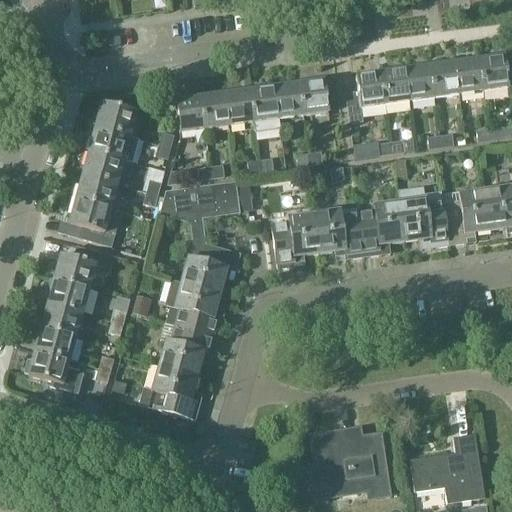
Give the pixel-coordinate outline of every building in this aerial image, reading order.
[(504,58),(479,61),(483,94),(508,91),(504,58)] [(479,61),(454,65),(458,98),(483,94),(479,61)] [(454,65),(429,68),(434,101),(458,98),(454,65)] [(429,68),(405,71),(409,104),(434,101),(429,68)] [(405,71),(380,75),(385,108),(409,104),(405,71)] [(380,75),(355,78),(357,94),(345,95),(349,126),(363,124),(361,111),(385,108),(380,75)] [(324,82),(299,86),(303,119),(328,116),(324,82)] [(299,86),(274,89),(278,122),(303,119),(299,86)] [(274,89),(249,93),(254,126),(278,122),(274,89)] [(249,93),(225,96),(229,129),(254,126),(249,93)] [(225,96),(200,99),(205,132),(229,129),(225,96)] [(200,99),(175,103),(180,136),(205,132),(200,99)] [(95,129),(97,130),(131,139),(138,114),(101,105),(95,129)] [(511,128),(488,132),(490,144),(511,140),(511,128)] [(131,139),(97,130),(95,129),(88,153),(125,163),(131,139)] [(476,133),(477,146),(490,144),(488,132),(476,133)] [(162,135),(159,147),(171,150),(174,138),(162,135)] [(441,151),(453,149),(452,137),(439,138),(441,151)] [(441,151),(439,138),(427,140),(428,152),(441,151)] [(402,143),(390,145),(392,157),(404,156),(402,143)] [(392,157),(390,145),(377,147),(379,159),(392,157)] [(156,159),(167,162),(171,150),(159,147),(156,159)] [(82,177),(84,178),(118,187),(125,163),(88,153),(82,177)] [(308,156),(310,169),(322,167),(321,154),(308,156)] [(310,169),(308,156),(295,158),(297,170),(310,169)] [(259,163),(260,175),(273,174),(271,161),(259,163)] [(393,164),(395,179),(405,178),(403,162),(393,164)] [(260,175),(259,163),(246,165),(248,177),(260,175)] [(211,182),(224,180),(222,168),(210,169),(211,182)] [(211,182),(210,169),(197,171),(199,184),(211,182)] [(170,175),(166,188),(180,186),(178,174),(170,175)] [(118,187),(84,178),(82,177),(75,201),(112,211),(118,187)] [(150,183),(146,194),(158,198),(161,186),(150,183)] [(230,273),(236,274),(241,257),(206,247),(202,221),(240,216),(236,184),(166,194),(159,218),(190,226),(192,242),(189,242),(184,260),(186,261),(179,285),(220,296),(224,281),(228,282),(230,273)] [(251,187),(240,189),(243,214),(254,212),(251,187)] [(511,235),(511,196),(511,197),(511,188),(484,192),(489,233),(505,231),(506,236),(511,235)] [(430,246),(431,251),(448,249),(442,206),(441,195),(423,197),(422,190),(397,194),(398,203),(404,245),(420,243),(420,248),(430,246)] [(489,233),(484,192),(457,195),(458,204),(442,206),(448,249),(466,246),(465,241),(475,240),(474,235),(489,233)] [(143,207),(155,210),(158,198),(146,194),(143,207)] [(62,223),(59,235),(78,241),(111,250),(117,227),(108,224),(112,211),(75,201),(68,225),(62,223)] [(389,247),(404,245),(398,203),(371,207),(373,216),(357,218),(362,260),(381,258),(380,253),(390,252),(389,247)] [(313,217),(318,257),(334,255),(335,260),(344,258),(345,263),(362,260),(357,218),(356,211),(313,217)] [(304,259),(318,257),(313,217),(313,215),(286,219),(287,227),(271,229),(276,272),(295,270),(295,265),(304,264),(304,259)] [(60,257),(58,265),(53,282),(90,292),(96,268),(106,271),(109,258),(76,248),(73,261),(60,257)] [(141,260),(143,251),(133,248),(131,257),(141,260)] [(47,306),(49,306),(83,316),(90,292),(53,282),(47,306)] [(215,311),(220,296),(179,285),(171,282),(164,308),(170,309),(165,326),(176,329),(218,340),(223,323),(218,321),(220,312),(215,311)] [(135,299),(130,316),(146,320),(150,304),(135,299)] [(83,316),(49,306),(47,306),(40,330),(77,340),(83,316)] [(123,326),(126,314),(114,311),(111,323),(123,326)] [(108,335),(120,339),(123,326),(111,323),(108,335)] [(208,356),(213,358),(218,340),(176,329),(172,344),(164,342),(157,368),(197,379),(201,365),(206,366),(208,356)] [(34,354),(36,354),(70,364),(77,340),(40,330),(34,354)] [(70,364),(36,354),(34,354),(27,378),(64,388),(70,364)] [(101,359),(98,371),(110,374),(113,362),(101,359)] [(193,394),(197,379),(157,368),(150,392),(143,390),(138,409),(195,424),(200,406),(196,405),(198,395),(193,394)] [(95,383),(107,386),(110,374),(98,371),(95,383)] [(335,502),(335,495),(368,489),(370,502),(390,499),(381,435),(356,439),(355,430),(325,435),(310,437),(314,469),(309,471),(315,505),(335,502)] [(416,478),(411,478),(414,495),(444,491),(446,507),(479,502),(473,464),(478,463),(474,437),(452,441),(454,456),(414,462),(416,478)]
